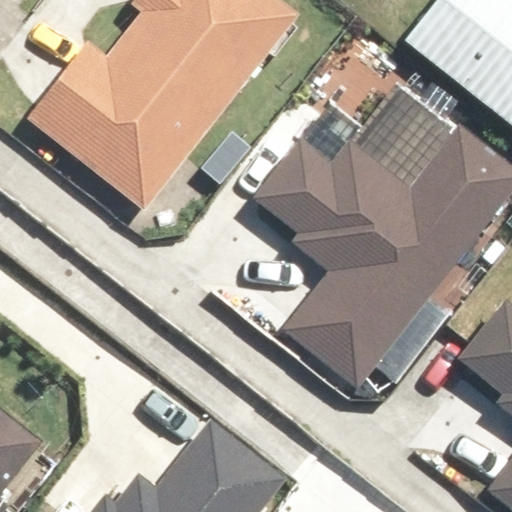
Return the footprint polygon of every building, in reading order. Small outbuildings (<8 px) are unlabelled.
[(126,15),(94,56),(77,42),(14,120),(32,134),(132,214),(286,22),(257,0),(124,0),(117,8),(126,15)] [(511,0),(425,0),(387,49),(511,145),(511,0)] [(272,228),(285,238),(277,249),(317,280),(273,336),(347,394),(511,185),(511,180),(440,124),(393,184),(340,143),(322,167),(287,139),(239,200),(273,227),(272,228)] [(490,398),(482,408),(511,430),(511,447),(474,499),(491,511),(511,511),(511,319),(488,301),(442,361),(490,398)] [(144,493),(123,477),(102,505),(90,495),(77,511),(253,511),(274,484),(195,425),(144,493)] [(0,491),(28,454),(0,432),(0,491)]
